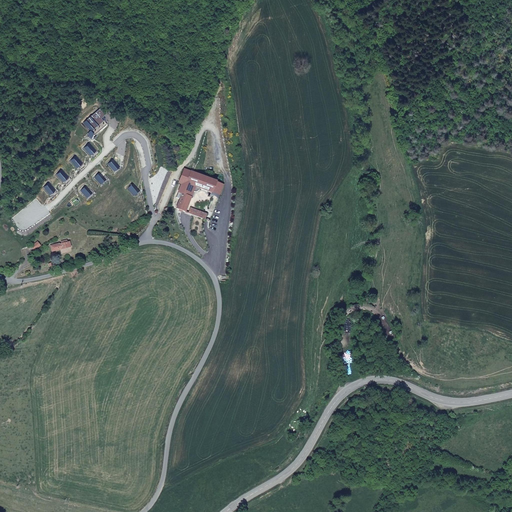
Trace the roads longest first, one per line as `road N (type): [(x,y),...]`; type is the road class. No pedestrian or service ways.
road 1 (unclassified): [(147,511),(164,475),(178,402),(219,328),(214,276),(175,245),(145,242),(46,277),(0,280)]
road 2 (secondary): [(511,394),(459,403),(378,379),(352,387),(306,455),(227,511)]
road 3 (unknown): [(207,103),(226,189),(216,281)]
